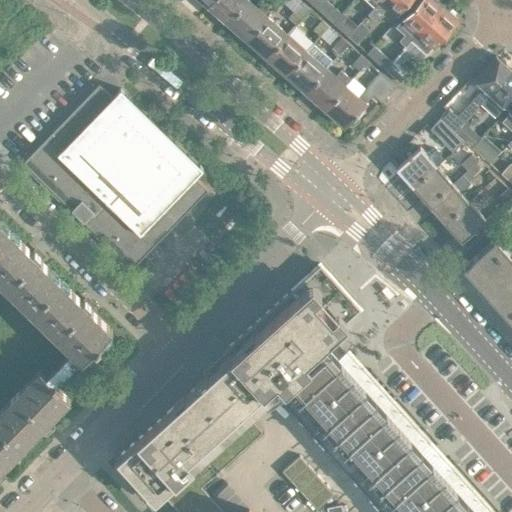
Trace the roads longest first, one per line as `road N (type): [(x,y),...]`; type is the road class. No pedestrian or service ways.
road 1 (tertiary): [(86,0),(324,201)]
road 2 (tertiary): [(336,190),(126,0)]
road 3 (residential): [(181,355),(0,178)]
road 4 (residential): [(501,14),(336,190)]
road 5 (residential): [(181,355),(324,201)]
road 6 (residential): [(61,472),(181,355)]
road 7 (tertiary): [(511,380),(423,282)]
road 8 (tertiary): [(324,201),(423,282)]
road 9 (tertiary): [(423,282),(336,190)]
